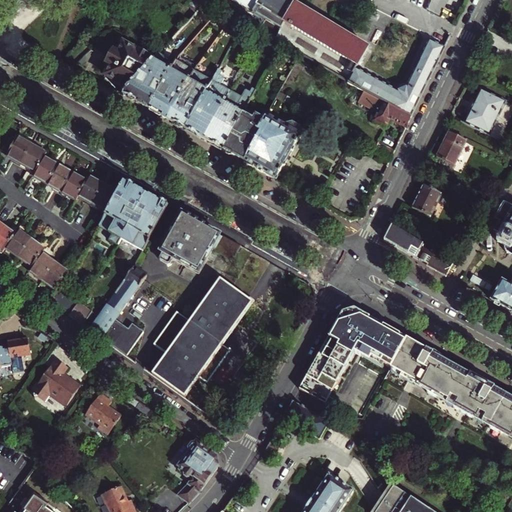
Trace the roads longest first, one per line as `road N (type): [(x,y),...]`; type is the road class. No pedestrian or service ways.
road 1 (secondary): [(0,67),(353,267)]
road 2 (secondary): [(488,0),(353,267)]
road 3 (residential): [(243,456),(0,284)]
road 4 (tertiary): [(243,456),(353,267)]
road 5 (secondary): [(353,267),(362,281),(511,365)]
road 6 (secondary): [(511,345),(370,266),(353,267)]
